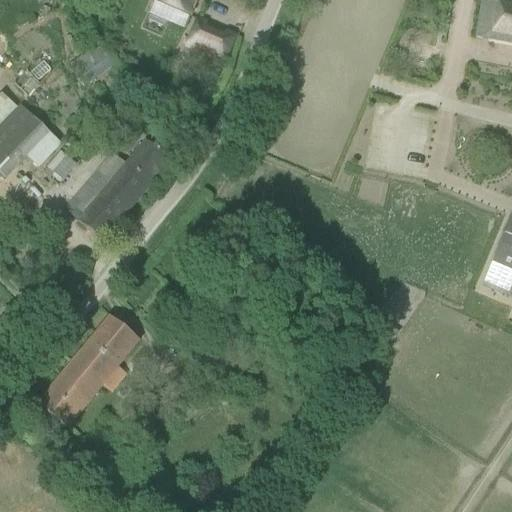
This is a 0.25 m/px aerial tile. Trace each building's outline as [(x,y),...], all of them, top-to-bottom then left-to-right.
[(0,0),(0,33),(54,0),(0,0)] [(154,0),(148,15),(141,29),(160,38),(167,23),(171,25),(176,13),(190,19),(198,0),(154,0)] [(483,1),(476,37),(511,43),(511,1),(506,0),(499,0),(499,4),(483,1)] [(104,7),(97,11),(102,21),(110,18),(104,7)] [(186,48),(222,64),(234,38),(197,22),(186,48)] [(100,46),(68,68),(83,89),(114,66),(100,46)] [(20,109),(0,131),(0,157),(12,145),(27,159),(49,136),(34,122),(20,109)] [(63,210),(101,243),(171,165),(145,141),(123,166),(111,156),(63,210)] [(59,154),(46,170),(62,184),(75,168),(59,154)] [(511,215),(485,281),(493,284),(511,292),(511,215)] [(107,319),(36,405),(52,418),(68,431),(103,387),(111,393),(124,377),(116,371),(138,344),(122,332),(107,319)] [(377,322),(368,332),(387,348),(395,339),(377,322)] [(178,379),(153,407),(164,416),(189,389),(178,379)]
